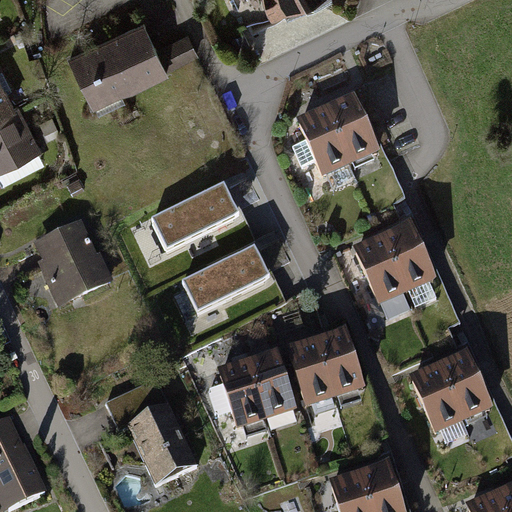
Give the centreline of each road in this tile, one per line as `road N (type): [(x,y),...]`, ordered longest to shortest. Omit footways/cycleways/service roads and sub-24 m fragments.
road 1 (residential): [(445,0),(421,11),(411,5),(233,93),(318,280),(356,320),(428,511)]
road 2 (residential): [(0,308),(94,511)]
